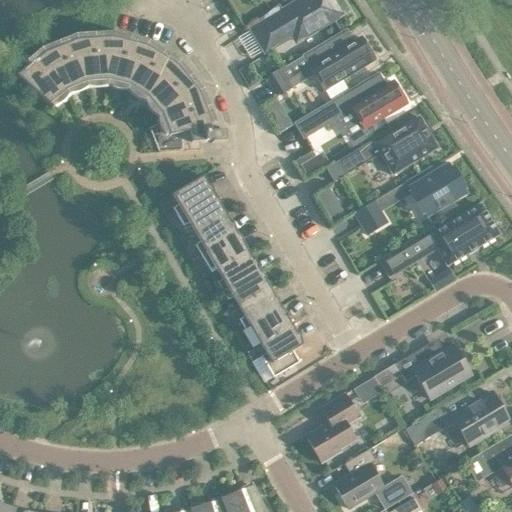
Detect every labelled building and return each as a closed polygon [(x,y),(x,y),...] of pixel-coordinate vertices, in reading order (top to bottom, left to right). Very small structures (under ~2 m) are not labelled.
[(260,45),(267,41),(270,47),(291,35),(295,41),(341,14),(332,0),(298,0),(279,12),(276,7),(249,27),(260,45)] [(286,80),(308,67),(322,90),(324,89),(341,79),(373,60),(360,37),(352,42),(345,30),(302,56),(279,69),(286,80)] [(127,87),(145,98),(159,115),(161,120),(147,128),(157,152),(192,150),(195,150),(195,148),(191,148),(191,143),(210,141),(210,143),(223,142),(222,132),(216,132),(216,124),(202,89),(175,56),(174,57),(177,61),(174,65),(158,55),(144,46),(127,41),(110,37),(93,38),(75,40),(65,43),(42,53),(28,65),(14,76),(47,105),(48,104),(65,91),(85,83),(106,81),(127,87)] [(257,81),(247,64),(237,70),(247,87),(257,81)] [(290,87),(286,80),(279,69),(267,76),(278,94),(290,87)] [(377,74),(294,123),(302,137),(350,108),(363,129),(406,103),(392,81),(384,86),(377,74)] [(279,98),(266,104),(280,131),(293,124),(279,98)] [(345,174),(371,158),(369,155),(377,150),(379,154),(391,174),(436,148),(418,116),(374,143),(372,139),(337,161),(345,174)] [(409,187),(408,187),(411,191),(409,192),(422,213),(423,212),(425,216),(438,208),(440,212),(452,205),(450,201),(464,193),(461,189),(463,188),(450,168),(449,168),(447,164),(422,179),(419,173),(406,181),(409,187)] [(217,209),(220,207),(206,183),(203,185),(198,177),(170,194),(171,196),(172,195),(178,203),(174,207),(173,206),(171,208),(182,225),(184,224),(190,222),(193,231),(192,231),(193,232),(221,216),(217,209)] [(331,215),(341,209),(330,189),(319,195),(331,215)] [(386,222),(379,212),(373,200),(352,213),(365,235),(386,222)] [(481,206),(480,204),(478,205),(478,206),(435,232),(432,227),(377,260),(388,277),(436,248),(445,263),(445,264),(446,266),(447,264),(496,235),(498,234),(497,232),(496,232),(480,206),(481,206)] [(193,245),(199,254),(235,232),(230,223),(226,225),(221,216),(193,232),(193,233),(194,233),(200,240),(196,244),(193,245)] [(243,253),(239,246),(242,244),(235,232),(199,254),(210,272),(215,269),(243,253)] [(215,282),(221,291),(257,269),(250,258),(247,260),(243,253),(215,269),(215,270),(217,270),(222,277),(218,281),(215,282)] [(261,283),(264,281),(257,269),(221,291),(226,300),(228,299),(228,298),(234,296),(237,305),(236,306),(237,306),(265,290),(261,283)] [(243,328),(279,307),(272,295),(269,297),(265,290),(237,306),(237,307),(238,307),(244,314),(240,318),(237,319),(243,328)] [(283,320),(286,318),(279,307),(243,328),(248,337),(250,336),(250,335),(256,333),(259,342),(258,343),(259,344),(287,327),(283,320)] [(272,378),(298,362),(291,351),(302,345),(294,332),(291,334),(287,327),(259,344),(259,345),(261,344),(266,351),(262,355),(260,356),(272,378)] [(394,364),(404,381),(414,375),(428,399),(469,375),(452,345),(429,359),(422,347),(394,364)] [(491,392),(468,406),(461,394),(432,411),(443,428),(453,422),(467,446),(508,421),(491,392)] [(343,394),(320,408),(328,422),(304,436),(320,463),(339,451),(338,449),(354,439),(345,425),(357,418),(343,394)] [(430,428),(439,422),(433,412),(424,418),(430,428)] [(409,440),(418,434),(412,425),(403,430),(409,440)] [(490,470),(492,473),(501,468),(511,485),(511,449),(510,451),(503,439),(464,462),(474,479),(490,470)] [(365,446),(357,451),(359,454),(367,449),(365,446)] [(382,488),(368,464),(374,460),(367,449),(359,454),(343,464),(349,474),(332,484),(347,509),(382,488)] [(445,488),(439,479),(431,484),(436,493),(445,488)] [(227,511),(266,511),(254,487),(244,491),(243,489),(221,497),(222,501),(223,502),(224,502),(227,511)] [(381,507),(394,502),(389,490),(376,495),(381,507)] [(416,511),(420,509),(413,497),(388,511),(416,511)] [(227,511),(224,502),(223,502),(222,501),(214,504),(213,501),(190,508),(191,511),(227,511)] [(0,511),(11,511),(12,511),(13,508),(0,503),(0,511)]
